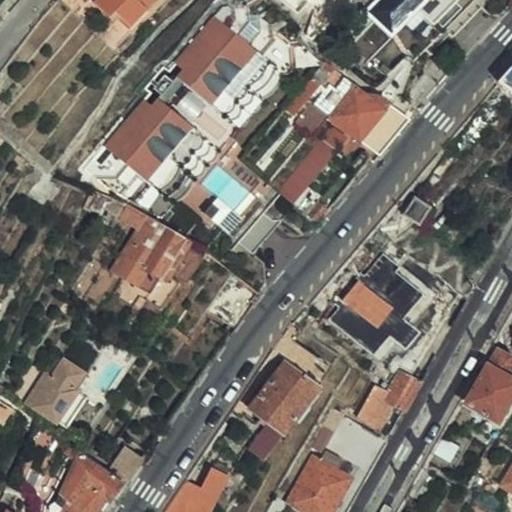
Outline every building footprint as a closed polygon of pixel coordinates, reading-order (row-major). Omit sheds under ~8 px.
[(141,175),(148,182),(170,157),(195,127),(165,102),(144,126),(140,121),(154,105),(136,89),(147,77),(154,84),(163,74),(155,67),(167,54),(185,69),(199,52),(205,57),(184,80),(214,105),(238,77),(260,52),(252,46),(264,32),(263,14),(246,0),(206,0),(203,3),(159,55),(154,50),(130,77),(136,82),(92,133),(73,156),(101,180),(126,193),(141,175)] [(95,0),(111,15),(118,8),(134,22),(155,0),(95,0)] [(376,0),(367,9),(394,35),(429,0),(376,0)] [(195,127),(202,133),(221,112),(214,105),(184,80),(205,57),(199,52),(185,69),(167,54),(155,67),(163,74),(154,84),(147,77),(136,89),(154,105),(140,121),(144,126),(165,102),(195,127)] [(266,58),(260,52),(238,77),(245,83),(266,58)] [(308,54),(299,65),(309,73),(318,61),(308,54)] [(315,71),(300,92),(317,106),(326,112),(367,146),(383,127),(399,109),(404,103),(392,94),(389,91),(381,97),(368,87),(352,83),(332,66),(322,77),(315,71)] [(511,71),(502,84),(511,92),(511,71)] [(238,77),(214,105),(221,112),(245,83),(238,77)] [(286,111),(299,120),(309,108),(312,111),(317,106),(300,92),(286,111)] [(309,108),(299,120),(303,124),(312,111),(309,108)] [(315,127),(328,137),(338,126),(324,115),(321,118),(315,127)] [(170,157),(177,163),(202,133),(195,127),(170,157)] [(315,127),(278,173),(291,183),(328,137),(315,127)] [(170,157),(148,182),(156,188),(177,163),(170,157)] [(40,170),(34,164),(26,174),(15,187),(28,198),(46,176),(40,170)] [(112,189),(88,180),(79,199),(92,206),(96,199),(109,205),(117,192),(112,189)] [(195,204),(207,214),(214,219),(218,223),(231,208),(208,189),(195,204)] [(298,206),(309,215),(322,199),(310,189),(298,206)] [(117,192),(109,205),(108,206),(127,218),(128,220),(122,230),(128,234),(117,250),(108,265),(128,278),(139,285),(150,270),(177,230),(117,192)] [(233,208),(251,223),(261,211),(244,196),(233,208)] [(433,208),(416,197),(406,213),(422,224),(433,208)] [(128,220),(127,218),(98,260),(108,265),(117,250),(128,234),(122,230),(128,220)] [(393,238),(327,315),(413,368),(460,294),(393,238)] [(234,272),(223,264),(217,272),(228,279),(234,272)] [(150,270),(139,285),(136,290),(150,299),(164,281),(150,270)] [(198,299),(226,318),(245,291),(228,279),(217,272),(198,299)] [(278,328),(266,346),(274,352),(290,333),(298,323),(288,316),(278,328)] [(290,333),(274,352),(239,398),(259,413),(271,423),(305,379),(321,358),(290,333)] [(511,373),(511,354),(501,348),(492,364),(511,375),(511,373)] [(27,401),(60,423),(83,387),(81,386),(92,370),(67,353),(54,372),(48,368),(27,401)] [(470,402),(503,421),(511,403),(511,374),(511,375),(492,364),(470,402)] [(374,384),(357,416),(387,433),(401,408),(406,411),(424,379),(402,366),(393,381),(388,389),(385,388),(374,384)] [(306,419),(311,422),(323,402),(318,399),(306,419)] [(304,511),(306,509),(311,511),(313,511),(325,491),(363,423),(323,402),(311,422),(271,492),(265,488),(250,511),(304,511)] [(271,423),(259,413),(240,436),(253,446),(271,423)] [(325,491),(313,511),(328,511),(342,490),(377,431),(363,423),(325,491)] [(95,511),(106,496),(112,502),(125,484),(107,471),(64,438),(59,446),(77,459),(62,493),(68,502),(63,511),(95,511)] [(125,445),(107,471),(125,484),(143,458),(125,445)] [(169,487),(152,511),(155,511),(189,511),(208,478),(214,466),(201,460),(190,478),(178,472),(169,487)]
